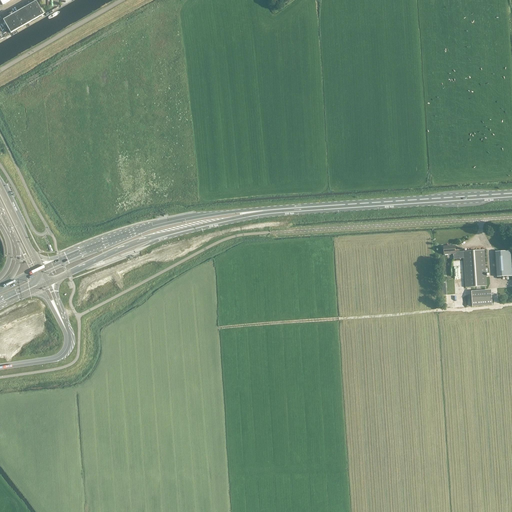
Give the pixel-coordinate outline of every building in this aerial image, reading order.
[(25,8),(32,21),(43,15),(36,1),(25,8)] [(14,14),(22,27),(32,21),(25,8),(14,14)] [(11,33),(22,27),(14,14),(3,20),(11,33)] [(484,287),(481,250),(463,251),(456,252),(455,246),(443,246),(444,255),(453,254),(454,259),(463,258),(465,288),(484,287)] [(511,275),(511,271),(511,251),(495,252),(497,277),(511,275)] [(491,289),(472,291),(473,306),(492,304),(491,289)]
